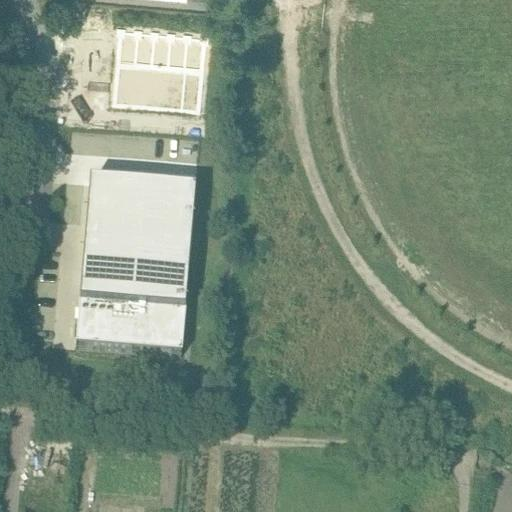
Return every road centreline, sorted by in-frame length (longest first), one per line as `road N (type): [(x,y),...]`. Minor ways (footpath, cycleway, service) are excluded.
road 1 (track): [(0,411),(150,431),(439,451),(465,484),(463,511)]
road 2 (tertiary): [(291,51),(312,171),(350,255),(421,335),(511,384)]
road 3 (unclassified): [(47,148),(46,45),(27,0)]
